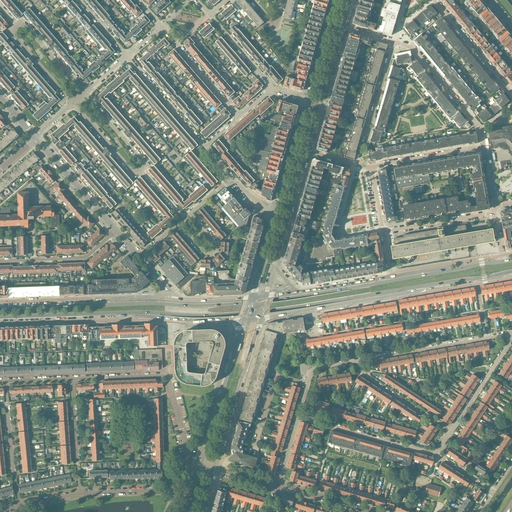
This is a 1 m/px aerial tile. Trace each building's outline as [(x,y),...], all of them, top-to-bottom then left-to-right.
[(11,0),(10,1),(4,6),(7,9),(13,4),(11,2),(13,1),(12,0),(11,0)] [(94,0),(93,0),(88,5),(92,8),(97,3),(94,0)] [(129,0),(128,0),(123,5),(126,8),(132,3),(129,0)] [(160,0),(161,1),(159,3),(164,9),(167,6),(162,0),(160,0)] [(214,6),(208,0),(205,3),(210,9),(214,6)] [(248,4),(244,0),(239,0),(237,2),(242,9),(248,4)] [(395,23),(401,0),(390,0),(389,3),(388,2),(388,4),(387,5),(387,6),(386,10),(383,9),(380,16),(384,17),(382,22),(380,21),(378,25),(376,25),(375,30),(377,31),(391,36),(395,23)] [(480,0),(478,0),(471,6),(474,11),(484,3),(480,0)] [(72,1),(66,6),(64,8),(65,9),(67,7),(69,10),(75,4),(72,1)] [(454,2),(447,8),(451,12),(457,6),(454,2)] [(97,3),(92,8),(94,11),(100,6),(97,3)] [(132,3),(126,8),(129,11),(130,10),(134,6),(132,3)] [(154,3),(153,4),(161,12),(164,9),(159,3),(156,5),(154,3)] [(484,3),(474,11),(478,15),(487,8),(484,3)] [(13,4),(7,9),(10,13),(16,8),(13,4)] [(75,4),(69,10),(67,11),(70,15),(78,8),(75,4)] [(161,12),(153,4),(155,7),(152,9),(157,15),(161,12)] [(253,10),(248,4),(242,9),(248,15),(253,10)] [(327,8),(314,4),(313,9),(326,12),(327,8)] [(380,10),(373,8),(359,4),(357,8),(370,12),(379,14),(380,10)] [(134,6),(130,10),(132,13),(130,15),(130,16),(139,9),(136,5),(134,6)] [(231,5),(228,8),(233,14),(235,12),(237,14),(238,13),(236,11),(231,5)] [(100,6),(94,11),(97,15),(103,10),(100,6)] [(441,16),(438,12),(437,13),(434,10),(431,6),(428,9),(427,8),(425,10),(426,10),(423,13),(429,21),(435,16),(438,19),(441,16)] [(457,6),(451,12),(454,16),(461,10),(457,6)] [(23,14),(26,17),(34,10),(31,7),(29,9),(26,11),(23,14)] [(16,8),(10,13),(13,16),(19,11),(16,8)] [(78,8),(70,15),(73,18),(75,16),(81,11),(78,8)] [(228,8),(224,11),(229,17),(233,14),(228,8)] [(379,15),(372,13),(370,12),(357,8),(356,14),(369,18),(369,17),(371,18),(378,20),(379,15)] [(487,8),(478,15),(482,20),(483,19),(491,12),(487,8)] [(139,9),(130,16),(131,17),(134,15),(136,17),(142,12),(139,9)] [(326,12),(313,9),(312,14),(324,17),(326,12)] [(34,10),(26,17),(29,20),(36,13),(34,10)] [(103,10),(97,15),(100,18),(106,13),(103,10)] [(259,16),(253,10),(248,15),(253,21),(259,16)] [(285,10),(284,14),(283,18),(291,20),(293,11),(285,10)] [(461,10),(454,16),(457,20),(464,14),(461,10)] [(19,11),(13,16),(16,20),(22,15),(19,11)] [(81,11),(75,16),(77,19),(74,21),(76,22),(78,20),(84,15),(81,11)] [(221,14),(226,20),(228,22),(231,19),(229,17),(224,11),(221,14)] [(421,14),(417,17),(423,24),(427,21),(429,24),(430,22),(429,21),(423,13),(422,12),(420,14),(421,14)] [(491,12),(483,19),(482,20),(486,25),(487,24),(495,17),(491,12)] [(36,13),(29,20),(31,23),(37,18),(39,16),(36,13)] [(106,13),(100,18),(103,22),(109,17),(106,13)] [(141,19),(143,21),(146,25),(149,21),(143,14),(141,15),(142,17),(141,19)] [(226,20),(221,14),(217,17),(222,23),(223,23),(224,24),(226,23),(224,21),(226,20)] [(324,17),(312,14),(310,18),(323,22),(324,17)] [(369,18),(356,14),(354,19),(367,22),(369,18)] [(464,14),(457,20),(460,24),(467,18),(464,14)] [(84,15),(78,20),(76,22),(79,25),(81,23),(87,18),(84,15)] [(264,23),(259,16),(253,21),(258,27),(264,23)] [(109,17),(103,22),(106,25),(112,20),(109,17)] [(413,21),(419,29),(420,30),(422,29),(420,27),(423,24),(417,17),(414,19),(412,20),(413,21)] [(464,28),(471,23),(474,20),(472,18),(471,19),(469,17),(468,18),(467,19),(467,18),(460,24),(464,28)] [(495,17),(487,24),(486,25),(490,29),(499,22),(495,17)] [(37,18),(31,23),(35,27),(41,22),(39,20),(37,18)] [(84,27),(90,21),(87,18),(81,23),(84,27)] [(323,22),(310,18),(309,23),(321,27),(323,22)] [(444,20),(442,18),(435,24),(437,26),(435,28),(435,29),(436,30),(437,31),(439,29),(441,30),(447,25),(448,25),(446,22),(444,20)] [(367,22),(354,19),(353,23),(354,25),(367,28),(369,23),(367,22)] [(114,22),(112,20),(106,25),(109,28),(115,23),(117,21),(116,20),(114,22)] [(43,21),(41,22),(35,27),(38,31),(44,26),(46,24),(43,21)] [(87,30),(92,25),(90,21),(84,27),(87,30)] [(139,24),(137,26),(140,29),(146,25),(143,21),(142,22),(140,23),(139,24)] [(413,34),(419,29),(413,21),(410,24),(409,23),(407,25),(408,25),(405,28),(408,32),(410,35),(409,36),(413,40),(416,37),(413,34)] [(499,22),(490,29),(494,34),(503,26),(499,22)] [(6,23),(0,27),(0,28),(3,32),(9,26),(6,23)] [(115,23),(109,28),(112,32),(118,27),(115,23)] [(321,27),(309,23),(308,28),(320,32),(321,27)] [(471,23),(464,28),(467,32),(474,27),(471,23)] [(46,24),(44,26),(38,31),(41,34),(46,29),(45,27),(47,25),(46,24)] [(210,24),(206,27),(211,33),(215,30),(210,24)] [(235,26),(234,27),(229,31),(232,34),(238,29),(236,27),(238,25),(237,24),(236,25),(235,26)] [(88,35),(95,28),(92,25),(87,30),(85,32),(88,35)] [(118,27),(112,32),(115,35),(121,30),(119,28),(121,26),(120,25),(118,27)] [(136,25),(132,28),(137,34),(141,30),(140,29),(137,26),(136,25)] [(449,28),(447,25),(441,30),(439,32),(441,35),(442,34),(444,36),(443,37),(446,40),(453,33),(451,30),(450,28),(449,28)] [(503,26),(494,34),(497,38),(506,31),(503,26)] [(206,27),(202,30),(208,36),(209,38),(213,35),(211,33),(206,27)] [(474,27),(467,32),(470,36),(477,30),(474,27)] [(91,38),(98,32),(95,28),(88,35),(91,38)] [(137,34),(132,28),(129,31),(130,32),(133,35),(134,37),(137,34)] [(320,32),(308,28),(306,33),(319,36),(320,32)] [(46,29),(41,34),(44,37),(52,31),(52,30),(51,29),(48,31),(46,29)] [(238,29),(232,34),(235,38),(241,33),(238,29)] [(121,30),(115,35),(118,39),(119,38),(123,35),(124,34),(121,30)] [(199,33),(204,39),(208,36),(202,30),(199,33)] [(477,30),(470,36),(473,39),(480,34),(477,30)] [(52,31),(44,37),(46,40),(44,41),(45,42),(55,34),(52,31)] [(506,31),(497,38),(501,43),(510,35),(506,31)] [(98,32),(91,38),(94,42),(101,35),(98,32)] [(128,33),(125,36),(125,37),(128,40),(133,35),(130,32),(128,33)] [(241,33),(235,38),(238,41),(244,36),(241,33)] [(319,36),(306,33),(305,37),(317,41),(319,36)] [(456,37),(453,33),(446,40),(448,43),(448,42),(450,45),(452,48),(460,41),(458,39),(458,38),(457,36),(456,37)] [(55,34),(45,42),(48,46),(58,38),(55,34)] [(480,34),(473,39),(476,43),(483,38),(480,34)] [(101,35),(94,42),(97,45),(99,44),(99,43),(104,38),(101,35)] [(125,37),(123,35),(119,38),(124,43),(128,40),(125,37)] [(421,35),(414,41),(416,44),(417,46),(418,45),(420,48),(421,47),(420,47),(426,42),(425,40),(428,38),(427,38),(427,37),(426,36),(425,35),(423,37),(421,35)] [(505,48),(511,41),(511,37),(510,35),(501,43),(496,47),(500,51),(503,49),(500,46),(502,45),(505,48)] [(244,36),(238,41),(241,44),(249,38),(248,36),(246,38),(244,36)] [(221,38),(218,40),(213,44),(216,48),(217,48),(224,41),(221,37),(221,38)] [(317,41),(305,37),(303,42),(316,46),(317,41)] [(370,46),(372,40),(360,37),(358,42),(362,43),(365,44),(365,45),(370,46)] [(58,38),(48,46),(51,49),(60,41),(58,38)] [(99,43),(99,44),(101,47),(107,42),(104,38),(99,43)] [(184,46),(188,50),(193,45),(195,44),(190,38),(186,41),(184,43),(186,45),(184,46)] [(249,38),(241,44),(241,45),(244,48),(250,43),(248,41),(250,39),(249,38)] [(483,38),(476,43),(479,47),(486,42),(483,38)] [(8,39),(2,44),(5,48),(11,42),(8,39)] [(161,42),(164,45),(166,48),(168,46),(170,48),(171,47),(169,45),(170,45),(164,39),(161,42)] [(365,44),(362,43),(358,42),(348,39),(347,44),(361,48),(364,49),(365,45),(365,44)] [(426,42),(420,47),(421,47),(423,50),(422,51),(424,52),(425,52),(427,55),(435,49),(432,45),(432,46),(430,44),(430,43),(428,40),(426,42)] [(56,51),(63,44),(60,41),(51,49),(52,50),(53,49),(56,51)] [(224,41),(217,48),(220,51),(227,44),(224,41)] [(463,45),(460,41),(452,48),(455,51),(455,50),(457,53),(459,56),(467,50),(464,47),(465,46),(463,44),(463,45)] [(11,42),(5,48),(3,49),(6,53),(8,51),(14,46),(11,42)] [(107,42),(101,47),(105,50),(106,49),(109,46),(110,45),(107,42)] [(161,42),(155,47),(159,50),(161,48),(163,50),(164,49),(162,47),(164,45),(161,42)] [(315,51),(316,46),(303,42),(302,47),(315,51)] [(387,45),(377,42),(376,45),(375,45),(375,47),(371,47),(371,48),(374,49),(385,52),(385,51),(386,51),(387,45)] [(486,42),(479,47),(482,50),(489,45),(486,42)] [(196,43),(195,44),(193,45),(188,50),(190,53),(196,48),(194,46),(196,44),(196,43)] [(250,43),(244,48),(247,52),(247,51),(253,46),(255,45),(255,44),(254,43),(252,45),(250,43)] [(59,55),(66,48),(63,44),(56,51),(59,55)] [(227,44),(220,51),(219,51),(222,55),(230,48),(227,44)] [(364,49),(361,48),(347,44),(345,49),(359,53),(363,54),(365,49),(364,49)] [(162,53),(159,50),(155,47),(154,45),(151,48),(156,54),(159,52),(161,54),(162,53)] [(253,46),(247,51),(250,55),(256,50),(258,48),(255,45),(253,46)] [(313,56),(315,51),(302,47),(296,45),(295,49),(295,50),(301,52),(313,56)] [(489,45),(482,50),(486,55),(492,49),(489,45)] [(11,54),(17,49),(14,46),(8,51),(11,54)] [(62,58),(69,51),(67,48),(69,47),(68,46),(66,48),(59,55),(62,58)] [(109,46),(106,49),(108,51),(108,52),(111,55),(114,52),(109,46)] [(156,54),(151,48),(147,52),(148,53),(152,57),(154,59),(155,58),(154,56),(156,54)] [(196,48),(190,53),(193,57),(199,52),(201,50),(201,49),(198,51),(196,48)] [(230,48),(222,55),(225,58),(233,51),(230,48)] [(385,52),(374,49),(371,48),(370,50),(373,51),(373,53),(384,56),(385,52)] [(12,59),(20,53),(17,49),(11,54),(9,56),(12,59)] [(169,60),(171,58),(177,53),(174,49),(168,55),(170,57),(168,59),(169,60)] [(363,54),(359,53),(345,49),(344,53),(357,57),(358,57),(362,59),(363,54)] [(435,49),(427,55),(430,58),(429,59),(431,61),(431,60),(434,63),(441,57),(439,54),(438,54),(437,52),(435,49)] [(492,49),(486,55),(489,58),(495,53),(492,49)] [(70,56),(68,54),(72,51),(71,50),(69,51),(62,58),(65,61),(70,56)] [(256,50),(250,55),(253,58),(259,53),(261,51),(260,50),(257,52),(256,50)] [(469,53),(467,50),(459,56),(461,59),(462,59),(464,61),(463,61),(466,64),(473,58),(471,55),(472,54),(470,52),(469,53)] [(107,52),(104,55),(102,56),(105,60),(111,55),(108,52),(108,51),(107,52)] [(233,51),(225,58),(228,61),(230,60),(236,55),(233,51)] [(259,53),(253,58),(256,62),(264,55),(261,51),(259,53)] [(199,52),(193,57),(196,60),(202,55),(199,52)] [(312,60),(313,56),(301,52),(299,57),(312,60)] [(20,53),(12,59),(15,63),(22,56),(20,53)] [(148,53),(143,57),(146,61),(147,60),(150,58),(151,59),(152,57),(148,53)] [(177,53),(171,58),(174,62),(180,57),(177,53)] [(204,53),(202,55),(196,60),(199,64),(205,58),(203,56),(205,54),(204,53)] [(357,57),(344,53),(343,58),(356,62),(357,57)] [(406,54),(403,54),(405,64),(408,63),(408,64),(408,63),(408,62),(411,62),(411,63),(412,63),(413,64),(417,61),(412,55),(410,56),(410,53),(409,53),(406,53),(406,54)] [(495,53),(489,58),(492,62),(499,57),(495,53)] [(101,55),(97,58),(103,64),(106,61),(105,60),(102,56),(101,55)] [(236,55),(230,60),(233,63),(239,58),(236,55)] [(264,55),(256,62),(258,65),(266,58),(264,55)] [(310,65),(312,60),(299,57),(292,55),(291,60),(298,62),(310,65)] [(399,55),(396,55),(396,56),(395,56),(396,59),(394,59),(392,66),(397,68),(398,66),(398,65),(401,64),(401,65),(401,64),(403,64),(401,55),(399,55)] [(22,56),(15,63),(18,66),(20,65),(27,58),(26,57),(25,59),(22,56)] [(72,58),(70,56),(65,61),(67,65),(75,58),(76,58),(75,56),(72,58)] [(383,60),(372,57),(369,56),(368,58),(371,59),(370,61),(371,61),(381,65),(383,60)] [(139,61),(144,66),(148,63),(146,61),(143,57),(139,61)] [(180,57),(174,62),(177,65),(183,60),(180,57)] [(441,57),(434,63),(436,66),(436,67),(437,69),(438,68),(441,71),(448,65),(446,62),(445,62),(443,60),(444,60),(441,57)] [(499,57),(492,62),(495,66),(502,61),(499,57)] [(27,58),(20,65),(23,68),(30,61),(27,58)] [(75,58),(67,65),(70,68),(76,63),(78,61),(75,58)] [(92,59),(93,59),(99,67),(103,64),(97,58),(96,60),(94,58),(92,59)] [(207,61),(205,58),(199,64),(202,67),(210,60),(210,59),(207,61)] [(239,58),(233,63),(231,64),(234,68),(236,67),(242,62),(239,58)] [(266,58),(258,65),(261,69),(269,62),(266,58)] [(360,63),(356,62),(343,58),(341,63),(354,67),(359,68),(360,63)] [(476,61),(473,58),(466,64),(468,67),(470,69),(472,72),(480,66),(478,63),(478,62),(477,60),(476,61)] [(99,67),(93,59),(89,62),(91,64),(96,70),(99,67)] [(183,60),(177,65),(180,68),(186,63),(183,60)] [(210,60),(202,67),(205,70),(211,65),(209,63),(211,61),(210,60)] [(294,65),(295,61),(291,60),(288,69),(294,71),(297,71),(298,69),(296,69),(297,67),(297,66),(294,65)] [(30,61),(23,68),(26,71),(33,65),(30,61)] [(149,62),(148,63),(144,66),(143,67),(146,71),(154,64),(152,62),(153,62),(152,61),(150,63),(149,62)] [(270,67),(268,65),(271,63),(270,61),(269,62),(261,69),(264,72),(265,71),(270,67)] [(417,61),(413,64),(410,67),(410,66),(409,67),(409,68),(408,69),(409,70),(411,69),(410,69),(411,68),(414,72),(421,66),(418,63),(419,63),(417,61)] [(502,61),(495,66),(499,70),(505,65),(502,61)] [(242,62),(236,67),(238,69),(236,71),(237,72),(239,70),(245,65),(242,62)] [(309,70),(310,65),(298,62),(297,66),(297,67),(309,70)] [(76,63),(70,68),(73,72),(79,66),(76,63)] [(186,63),(180,68),(182,71),(180,73),(181,74),(189,67),(186,63)] [(354,67),(341,63),(340,68),(353,72),(354,67)] [(96,70),(91,64),(87,67),(88,68),(91,72),(92,73),(96,70)] [(154,64),(146,71),(149,74),(155,69),(157,67),(156,66),(154,64)] [(33,65),(26,71),(29,75),(34,70),(32,67),(34,66),(33,65)] [(213,68),(211,65),(205,70),(208,74),(216,67),(215,66),(213,68)] [(245,65),(239,70),(237,72),(240,75),(242,73),(248,69),(245,65)] [(380,69),(369,65),(366,65),(366,66),(369,67),(368,69),(379,73),(380,69)] [(448,65),(441,71),(443,74),(442,75),(444,77),(445,76),(447,79),(454,73),(452,70),(452,71),(450,68),(448,65)] [(505,65),(499,70),(502,74),(508,69),(505,65)] [(79,66),(73,72),(76,75),(77,74),(81,71),(82,70),(79,66)] [(265,71),(268,74),(276,68),(275,66),(273,68),(271,66),(270,67),(265,71)] [(401,69),(397,68),(392,66),(391,69),(392,69),(391,73),(399,75),(400,71),(401,71),(403,72),(404,70),(402,69),(401,68),(401,69)] [(423,69),(421,66),(414,72),(417,76),(416,76),(415,77),(416,79),(425,71),(424,69),(423,69)] [(483,69),(480,66),(472,72),(475,75),(477,77),(477,78),(479,80),(487,74),(484,71),(485,70),(483,68),(483,69)] [(158,72),(160,70),(162,69),(160,68),(159,69),(157,67),(155,69),(149,74),(152,78),(158,72)] [(189,67),(181,74),(182,75),(184,73),(186,75),(192,70),(189,67)] [(217,68),(216,67),(208,74),(211,77),(217,72),(215,70),(217,68)] [(309,70),(297,67),(296,69),(298,69),(297,71),(299,72),(308,75),(309,70)] [(87,70),(84,72),(83,73),(86,77),(91,72),(88,68),(87,70)] [(276,68),(268,74),(271,78),(277,73),(275,71),(278,69),(276,68)] [(358,73),(353,72),(340,68),(339,72),(352,76),(356,78),(358,73)] [(129,69),(126,72),(129,76),(131,78),(134,75),(129,69)] [(248,69),(242,73),(245,77),(251,72),(248,69)] [(289,88),(292,79),(292,76),(294,71),(288,69),(288,70),(283,87),(289,88)] [(508,69),(502,74),(505,78),(511,74),(511,73),(508,69)] [(34,70),(29,75),(27,76),(29,80),(37,73),(34,70)] [(161,76),(159,74),(161,72),(160,70),(158,72),(152,78),(155,81),(161,76)] [(192,70),(186,75),(189,78),(195,73),(192,70)] [(83,73),(81,71),(77,74),(82,80),(86,77),(83,73)] [(308,75),(299,72),(294,71),(292,76),(297,77),(298,78),(306,80),(308,75)] [(425,72),(425,71),(416,79),(417,78),(419,81),(420,81),(421,83),(423,86),(431,80),(428,77),(429,76),(427,74),(427,75),(425,72)] [(126,72),(120,77),(123,81),(125,79),(128,77),(129,76),(126,72)] [(219,74),(217,72),(211,77),(214,81),(220,75),(222,73),(221,72),(219,74)] [(356,78),(352,76),(339,72),(337,77),(350,81),(355,82),(356,78)] [(37,73),(29,80),(32,83),(34,81),(40,76),(37,73)] [(195,73),(189,78),(187,80),(188,81),(190,79),(192,82),(198,77),(195,73)] [(277,73),(271,78),(274,81),(282,74),(281,73),(279,75),(277,73)] [(378,77),(367,74),(364,73),(363,74),(366,75),(366,78),(377,81),(378,77)] [(389,76),(388,79),(389,79),(390,80),(399,82),(400,82),(401,80),(399,80),(398,80),(399,75),(391,73),(389,76)] [(454,73),(447,79),(450,82),(449,83),(451,85),(451,84),(454,87),(461,81),(459,78),(458,79),(456,76),(457,76),(454,73)] [(135,74),(134,75),(131,78),(130,79),(133,82),(138,77),(135,74)] [(283,76),(282,74),(274,81),(277,85),(283,80),(281,78),(283,76)] [(489,77),(487,74),(479,80),(482,84),(482,83),(484,86),(483,86),(486,89),(487,87),(493,82),(491,79),(492,79),(490,77),(489,77)] [(7,75),(5,77),(0,81),(0,82),(2,85),(10,79),(7,75)] [(226,82),(223,79),(220,75),(214,81),(220,87),(226,82)] [(40,76),(34,81),(37,85),(43,80),(40,76)] [(119,76),(116,79),(121,85),(124,82),(123,81),(120,77),(119,76)] [(161,76),(155,81),(158,84),(166,77),(165,76),(163,78),(161,76)] [(297,77),(292,76),(292,79),(289,88),(295,90),(298,78),(297,77)] [(138,77),(133,82),(136,86),(141,81),(142,81),(138,77)] [(166,77),(158,84),(161,88),(167,83),(165,80),(167,78),(166,77)] [(198,77),(192,82),(190,84),(193,87),(195,85),(201,80),(198,77)] [(255,77),(253,79),(252,80),(254,83),(252,85),(253,86),(258,92),(262,89),(261,88),(263,86),(261,83),(258,80),(255,77)] [(350,81),(337,77),(336,82),(349,86),(350,81)] [(306,80),(298,78),(295,90),(301,92),(303,91),(306,80)] [(10,79),(2,85),(5,89),(13,82),(10,79)] [(116,79),(112,82),(117,88),(121,85),(116,79)] [(43,80),(37,85),(40,88),(46,83),(43,80)] [(201,80),(195,85),(198,89),(204,84),(201,80)] [(388,85),(387,89),(397,92),(398,88),(397,88),(398,85),(398,86),(399,82),(390,80),(389,83),(388,83),(387,85),(388,85)] [(433,83),(431,80),(423,86),(426,89),(428,91),(427,91),(430,94),(437,88),(435,85),(436,84),(434,83),(433,83)] [(141,81),(136,86),(134,88),(136,91),(144,84),(141,81)] [(461,81),(454,87),(456,91),(457,93),(458,93),(460,95),(468,89),(465,86),(465,87),(463,84),(464,84),(461,81)] [(494,81),(493,82),(487,87),(489,89),(487,91),(487,92),(488,93),(488,94),(488,93),(489,94),(491,92),(493,94),(500,88),(498,86),(498,85),(497,83),(496,84),(494,81)] [(13,82),(5,89),(9,92),(16,86),(13,82)] [(112,82),(109,85),(114,91),(117,88),(112,82)] [(229,86),(227,83),(226,82),(220,87),(223,91),(229,86)] [(349,86),(336,82),(334,87),(347,91),(349,86)] [(375,86),(364,83),(361,82),(361,84),(364,85),(363,87),(374,90),(375,86)] [(46,83),(40,88),(43,91),(49,86),(46,83)] [(167,83),(161,88),(164,91),(170,86),(167,83)] [(144,84),(136,91),(139,94),(147,88),(144,84)] [(172,84),(170,86),(164,91),(167,94),(173,89),(171,87),(173,85),(172,84)] [(204,84),(198,89),(201,92),(207,87),(204,84)] [(109,85),(106,87),(105,88),(106,89),(110,93),(111,94),(114,91),(109,85)] [(49,86),(43,91),(46,95),(52,90),(49,86)] [(229,86),(223,91),(226,94),(232,89),(229,86)] [(248,87),(250,89),(255,95),(258,92),(253,86),(251,89),(249,86),(248,87)] [(207,87),(201,92),(199,94),(202,97),(210,90),(207,87)] [(234,87),(232,89),(226,94),(229,98),(235,92),(233,90),(235,88),(234,87)] [(255,95),(250,89),(248,87),(245,90),(247,92),(252,98),(255,95)] [(347,91),(334,87),(333,92),(346,96),(347,91)] [(147,88),(139,94),(142,98),(144,96),(150,91),(147,88)] [(440,91),(437,88),(430,94),(432,97),(433,97),(435,99),(434,99),(436,102),(444,96),(442,93),(441,91),(440,91)] [(10,96),(13,100),(21,93),(18,89),(10,96)] [(106,89),(101,94),(104,97),(105,97),(108,94),(110,93),(106,89)] [(173,89),(167,94),(170,98),(176,93),(173,89)] [(394,98),(395,96),(396,93),(397,94),(397,92),(387,89),(386,93),(385,93),(384,95),(385,95),(384,99),(394,102),(395,98),(394,98)] [(468,89),(460,95),(463,99),(462,99),(464,101),(465,101),(467,104),(473,99),(475,98),(472,94),(472,95),(470,93),(470,92),(468,89)] [(509,101),(506,97),(504,94),(504,93),(501,89),(498,92),(499,93),(501,95),(500,96),(495,100),(501,108),(504,106),(505,106),(507,105),(506,104),(509,101)] [(52,90),(46,95),(49,98),(51,98),(54,94),(55,93),(52,90)] [(210,90),(202,97),(205,101),(207,99),(213,94),(210,90)] [(373,95),(362,91),(359,90),(358,92),(361,93),(360,95),(372,99),(373,95)] [(150,91),(144,96),(147,99),(153,94),(150,91)] [(178,91),(176,93),(170,98),(173,101),(179,96),(177,94),(179,92),(178,91)] [(252,98),(247,92),(243,95),(248,101),(252,98)] [(355,98),(346,96),(333,92),(332,96),(344,100),(354,103),(355,98)] [(21,93),(13,100),(16,103),(24,96),(21,93)] [(248,101),(243,95),(241,93),(240,94),(242,96),(240,98),(245,104),(248,101)] [(59,100),(54,94),(51,98),(52,100),(55,103),(59,100)] [(102,103),(106,100),(104,97),(101,94),(97,97),(102,103)] [(153,94),(147,99),(145,101),(148,104),(156,98),(153,94)] [(181,94),(179,96),(173,101),(176,105),(184,98),(181,94)] [(213,94),(207,99),(210,102),(216,97),(213,94)] [(24,96),(16,103),(19,107),(25,102),(27,100),(24,96)] [(245,104),(240,98),(239,97),(236,99),(233,96),(230,98),(233,102),(236,105),(238,108),(240,106),(241,107),(245,104)] [(354,103),(344,100),(332,96),(330,101),(343,105),(353,108),(354,103)] [(447,99),(444,96),(436,102),(439,105),(441,107),(441,108),(443,111),(451,104),(448,101),(449,101),(447,99)] [(216,97),(210,102),(212,105),(210,107),(210,108),(213,106),(219,101),(216,97)] [(156,98),(148,104),(151,108),(159,101),(156,98)] [(184,98),(176,105),(179,108),(187,101),(184,98)] [(269,98),(265,101),(271,107),(274,104),(269,98)] [(104,107),(110,102),(107,99),(106,100),(102,103),(101,104),(104,107)] [(370,103),(360,100),(356,99),(356,100),(359,101),(358,104),(369,107),(370,103)] [(382,105),(381,109),(391,112),(392,108),(391,108),(392,106),(394,102),(384,99),(383,103),(382,103),(381,105),(382,105)] [(473,99),(467,104),(466,104),(468,107),(470,109),(472,111),(479,105),(477,103),(479,102),(479,101),(479,100),(478,99),(478,100),(477,99),(475,101),(473,99)] [(501,108),(495,100),(494,99),(492,100),(494,103),(491,105),(497,112),(500,110),(502,109),(501,108)] [(28,100),(27,100),(25,102),(19,107),(22,110),(28,105),(26,103),(29,101),(28,100)] [(52,100),(49,103),(47,104),(50,108),(55,103),(52,100)] [(44,101),(41,104),(48,112),(51,109),(50,108),(47,104),(44,101)] [(159,101),(151,108),(154,111),(162,105),(159,101)] [(187,101),(179,108),(182,111),(188,106),(190,105),(187,101)] [(219,101),(213,106),(216,109),(222,104),(219,101)] [(265,101),(262,104),(267,110),(271,107),(265,101)] [(284,102),(279,101),(276,111),(281,112),(282,110),(284,102)] [(353,108),(343,105),(330,101),(329,107),(341,111),(341,110),(342,111),(351,113),(353,108)] [(110,102),(104,107),(107,111),(113,105),(110,102)] [(290,112),(292,105),(284,102),(282,110),(286,111),(290,112)] [(48,112),(41,104),(37,107),(39,109),(44,115),(48,112)] [(113,105),(107,111),(110,114),(118,107),(115,104),(113,105)] [(262,104),(259,107),(264,113),(266,115),(269,112),(267,110),(262,104)] [(453,107),(451,104),(443,111),(446,114),(446,113),(448,115),(447,116),(450,118),(458,112),(458,111),(457,112),(455,109),(456,109),(454,107),(453,107)] [(162,105),(154,111),(157,115),(165,108),(162,105)] [(222,111),(220,113),(226,121),(229,118),(228,116),(230,115),(228,112),(229,112),(225,108),(222,105),(219,108),(222,111)] [(296,114),(298,108),(297,106),(292,105),(290,112),(296,114)] [(484,107),(485,109),(491,116),(492,117),(494,115),(493,115),(497,112),(491,105),(487,109),(485,106),(484,107)] [(188,106),(182,111),(185,115),(190,110),(188,106)] [(118,107),(110,114),(113,117),(121,110),(118,107)] [(259,107),(255,110),(259,114),(260,116),(264,113),(259,107)] [(340,116),(342,111),(341,110),(341,111),(329,107),(327,112),(340,116)] [(368,111),(357,108),(354,107),(354,109),(356,109),(356,112),(367,115),(368,111)] [(165,108),(157,115),(160,118),(168,111),(165,108)] [(192,108),(190,110),(185,115),(188,118),(196,111),(192,108)] [(44,115),(39,109),(36,112),(41,118),(44,115)] [(259,114),(255,110),(254,109),(251,112),(258,120),(259,119),(257,117),(259,114)] [(379,116),(378,119),(388,122),(389,119),(388,118),(389,116),(391,112),(381,109),(380,113),(379,113),(378,115),(379,116)] [(491,116),(485,109),(480,113),(479,114),(476,110),(473,113),(476,117),(477,116),(480,119),(483,123),(486,120),(487,121),(489,119),(488,119),(491,116)] [(121,110),(113,117),(116,121),(124,114),(121,110)] [(168,111),(160,118),(163,122),(171,115),(168,111)] [(196,111),(188,118),(191,122),(198,115),(196,111)] [(295,120),(296,114),(290,112),(286,111),(285,117),(286,117),(295,120)] [(459,111),(458,112),(450,118),(449,119),(450,121),(452,119),(455,122),(462,117),(460,114),(460,113),(459,111)] [(41,118),(36,112),(32,115),(37,121),(41,118)] [(258,120),(251,112),(248,115),(253,120),(255,118),(257,120),(258,120)] [(340,116),(327,112),(326,116),(339,120),(340,116)] [(226,121),(220,113),(219,113),(216,116),(223,124),(226,121)] [(295,120),(286,117),(285,117),(282,116),(272,113),(267,118),(280,122),(283,123),(293,126),(295,120)] [(124,114),(116,121),(119,124),(127,117),(124,114)] [(171,115),(163,122),(166,125),(174,118),(171,115)] [(198,115),(191,122),(194,125),(199,120),(201,118),(198,115)] [(248,115),(244,118),(251,125),(254,122),(253,120),(248,115)] [(223,124),(216,116),(212,119),(214,121),(219,127),(223,124)] [(339,120),(326,116),(324,121),(337,125),(338,125),(339,120)] [(365,120),(355,117),(351,116),(351,118),(354,119),(353,121),(364,125),(365,120)] [(71,120),(74,124),(76,126),(79,123),(74,117),(71,120)] [(127,117),(119,124),(122,127),(130,121),(127,117)] [(465,120),(462,117),(455,122),(460,127),(461,126),(462,128),(464,126),(466,129),(471,126),(468,122),(467,123),(466,122),(467,121),(465,119),(465,120)] [(174,118),(166,125),(169,128),(171,127),(177,121),(174,118)] [(251,126),(251,125),(244,118),(241,121),(246,126),(248,124),(250,126),(251,126)] [(374,129),(385,132),(386,129),(385,128),(386,126),(387,126),(388,122),(378,119),(377,123),(376,123),(375,125),(376,126),(375,129),(374,129)] [(71,120),(65,125),(68,129),(70,127),(73,125),(74,124),(71,120)] [(199,120),(194,125),(197,129),(198,127),(200,125),(202,123),(199,120)] [(293,126),(283,123),(280,122),(275,120),(273,126),(279,128),(291,131),(293,126)] [(130,121),(122,127),(124,130),(123,131),(123,132),(131,126),(133,124),(130,121)] [(177,121),(171,127),(174,130),(180,125),(177,121)] [(219,127),(214,121),(211,124),(216,130),(219,127)] [(246,126),(241,121),(237,124),(243,129),(245,132),(246,131),(244,129),(246,126)] [(337,125),(324,121),(323,126),(335,129),(337,125)] [(77,131),(83,125),(80,122),(79,123),(76,126),(74,127),(77,130),(77,131)] [(216,130),(211,124),(209,122),(206,125),(212,133),(216,130)] [(64,124),(61,127),(66,133),(69,130),(68,129),(65,125),(64,124)] [(212,133),(206,125),(205,124),(204,126),(206,128),(204,130),(209,136),(212,133)] [(237,124),(234,127),(239,132),(243,129),(237,124)] [(80,134),(86,129),(83,125),(77,131),(78,131),(79,133),(75,136),(76,137),(78,136),(80,134)] [(180,125),(174,130),(177,133),(183,128),(180,125)] [(363,129),(352,125),(349,125),(348,126),(351,127),(351,129),(362,133),(363,129)] [(131,126),(123,132),(126,136),(136,127),(134,126),(133,128),(131,126)] [(275,143),(276,138),(278,133),(279,128),(273,126),(272,126),(270,135),(265,134),(264,139),(275,143)] [(335,129),(323,126),(322,131),(334,134),(335,129)] [(503,130),(488,132),(491,149),(497,149),(496,147),(499,147),(499,148),(500,148),(500,149),(501,149),(502,150),(503,150),(504,151),(505,151),(506,150),(507,150),(509,152),(508,153),(511,157),(511,156),(511,126),(502,127),(503,130)] [(61,127),(57,130),(62,136),(66,133),(61,127)] [(136,127),(126,136),(129,139),(137,132),(135,131),(137,129),(136,127)] [(239,132),(234,127),(231,130),(236,135),(238,138),(239,137),(237,135),(239,132)] [(183,128),(177,133),(180,137),(186,132),(183,128)] [(291,131),(279,128),(278,133),(290,137),(291,131)] [(13,129),(8,133),(9,133),(15,139),(18,136),(15,132),(13,129)] [(86,129),(80,134),(78,136),(81,139),(89,132),(86,129)] [(386,132),(385,132),(374,129),(373,131),(372,135),(381,138),(382,133),(383,133),(383,134),(385,134),(386,132)] [(57,130),(54,133),(59,139),(62,136),(57,130)] [(209,136),(204,130),(200,133),(205,139),(209,136)] [(231,130),(227,133),(232,138),(236,135),(231,130)] [(15,139),(9,133),(8,133),(7,131),(4,133),(6,135),(2,139),(7,145),(12,141),(12,142),(15,139)] [(139,131),(137,132),(129,139),(130,140),(131,139),(131,140),(132,139),(134,141),(142,134),(139,131)] [(334,134),(322,131),(320,136),(332,139),(334,134)] [(89,132),(81,139),(84,143),(92,136),(89,132)] [(186,132),(180,137),(183,140),(189,135),(186,132)] [(467,133),(467,134),(468,139),(466,139),(467,144),(469,144),(469,145),(472,144),(472,145),(475,144),(478,143),(477,138),(477,134),(476,135),(476,132),(473,133),(473,135),(469,135),(469,132),(467,133)] [(65,146),(59,139),(54,133),(50,136),(53,139),(51,140),(52,141),(52,142),(55,145),(60,150),(65,146)] [(228,140),(230,143),(231,143),(234,140),(232,138),(227,133),(224,136),(225,137),(227,139),(228,140)] [(290,137),(278,133),(276,138),(288,141),(290,137)] [(361,137),(350,134),(347,133),(346,134),(349,135),(348,138),(359,141),(361,137)] [(142,134),(134,141),(137,144),(145,138),(142,134)] [(344,137),(334,134),(332,139),(331,144),(336,146),(338,141),(343,142),(344,137)] [(459,135),(452,136),(453,141),(455,141),(456,146),(460,145),(461,146),(463,145),(467,144),(466,139),(468,139),(467,134),(461,135),(462,136),(459,136),(459,135)] [(189,135),(183,140),(181,142),(184,145),(192,138),(189,135)] [(381,138),(372,135),(371,139),(370,141),(371,142),(370,144),(374,145),(375,143),(379,144),(381,138)] [(92,136),(84,143),(87,146),(95,139),(92,136)] [(320,136),(319,141),(331,144),(332,139),(320,136)] [(446,137),(439,139),(440,143),(443,143),(443,148),(448,147),(448,148),(450,148),(450,147),(456,146),(455,141),(453,141),(452,136),(449,137),(449,138),(446,138),(446,137)] [(284,157),(287,146),(275,143),(264,139),(255,137),(252,147),(256,149),(272,153),(284,157)] [(145,138),(137,144),(140,148),(148,141),(145,138)] [(192,138),(184,145),(187,149),(189,147),(195,142),(192,138)] [(288,141),(276,138),(275,143),(287,146),(288,141)] [(95,139),(87,146),(90,149),(92,148),(98,143),(95,139)] [(434,139),(427,141),(428,146),(430,145),(431,150),(435,149),(435,150),(438,150),(438,149),(443,148),(443,143),(440,143),(439,139),(436,139),(436,140),(434,140),(434,139)] [(213,145),(216,149),(222,144),(219,140),(213,145)] [(148,141),(140,148),(143,151),(151,144),(148,141)] [(331,144),(319,141),(317,149),(318,150),(326,153),(328,148),(335,150),(336,146),(331,144)] [(358,145),(347,142),(344,141),(344,143),(347,143),(346,146),(357,149),(358,145)] [(421,142),(414,143),(415,148),(417,147),(418,152),(423,151),(423,152),(425,152),(425,151),(431,150),(430,145),(428,146),(427,141),(424,141),(424,142),(421,142)] [(195,142),(189,147),(192,150),(198,145),(195,142)] [(98,143),(92,148),(95,151),(101,145),(98,143)] [(408,144),(402,145),(403,150),(405,149),(406,154),(410,154),(413,154),(413,153),(418,152),(417,147),(415,148),(414,143),(411,143),(411,144),(408,145),(408,144)] [(151,144),(143,151),(146,155),(154,148),(151,144)] [(222,144),(216,149),(219,152),(225,147),(222,144)] [(59,152),(62,156),(70,149),(67,145),(59,152)] [(101,145),(95,151),(98,154),(106,148),(105,147),(103,148),(101,145)] [(396,146),(390,147),(390,152),(392,152),(393,156),(398,156),(398,157),(400,156),(400,155),(406,154),(405,149),(403,150),(402,145),(398,145),(399,146),(396,147),(396,146)] [(225,147),(219,152),(222,155),(228,150),(225,147)] [(393,156),(392,152),(390,152),(390,147),(386,148),(383,149),(383,148),(378,149),(379,154),(380,154),(380,159),(385,158),(385,159),(388,158),(387,157),(393,156)] [(106,148),(98,154),(100,156),(98,158),(99,159),(108,151),(106,148)] [(154,148),(146,155),(149,158),(157,151),(154,148)] [(380,159),(380,154),(379,154),(378,149),(378,148),(375,148),(376,151),(372,152),(372,150),(369,150),(369,153),(369,157),(370,157),(371,162),(374,161),(376,161),(379,160),(379,159),(380,159)] [(70,149),(62,156),(65,159),(73,152),(70,149)] [(284,157),(272,153),(256,149),(254,154),(282,162),(284,157)] [(356,153),(345,150),(342,149),(341,151),(345,152),(344,154),(345,155),(344,158),(354,160),(356,155),(355,155),(356,153)] [(229,150),(228,150),(222,155),(221,156),(224,160),(230,155),(232,153),(229,150)] [(108,151),(99,159),(100,161),(102,159),(104,161),(111,155),(108,151)] [(157,151),(149,158),(152,161),(160,155),(157,151)] [(183,158),(186,161),(194,154),(191,151),(183,158)] [(73,152),(65,159),(68,163),(74,157),(76,156),(73,152)] [(39,159),(37,157),(33,153),(29,156),(29,155),(29,156),(35,163),(39,159)] [(480,153),(466,156),(468,167),(476,165),(482,164),(480,153)] [(194,154),(186,161),(189,165),(197,158),(194,154)] [(282,162),(254,154),(253,159),(281,167),(282,162)] [(111,155),(104,161),(102,163),(105,166),(113,159),(111,157),(112,155),(111,155)] [(160,155),(152,161),(155,165),(163,158),(160,155)] [(230,155),(224,160),(227,163),(233,158),(230,155)] [(35,163),(29,156),(27,158),(22,162),(28,168),(32,165),(34,167),(36,165),(35,163)] [(468,167),(466,156),(436,161),(438,173),(453,170),(453,169),(468,167)] [(74,157),(68,163),(71,166),(72,165),(74,164),(77,161),(74,157)] [(197,158),(189,165),(192,168),(200,161),(197,158)] [(233,158),(227,163),(230,167),(236,162),(233,158)] [(113,159),(105,166),(108,170),(116,163),(113,159)] [(281,167),(253,159),(252,162),(256,164),(280,171),(281,167)] [(238,160),(236,162),(230,167),(233,170),(241,163),(238,160)] [(313,161),(311,166),(323,170),(323,169),(330,171),(329,173),(342,176),(344,168),(315,160),(313,161)] [(200,161),(192,168),(195,171),(203,165),(200,161)] [(436,161),(394,168),(395,177),(397,189),(430,183),(428,174),(438,173),(436,161)] [(18,166),(16,168),(21,174),(23,173),(26,170),(28,168),(22,162),(21,164),(20,163),(17,166),(18,166)] [(81,163),(76,167),(75,168),(78,172),(84,167),(81,163)] [(116,163),(108,170),(111,173),(119,166),(116,163)] [(241,163),(233,170),(236,173),(243,167),(241,163)] [(280,171),(256,164),(256,166),(259,166),(258,170),(262,171),(266,172),(278,176),(280,171)] [(482,164),(476,165),(477,169),(476,170),(475,171),(476,174),(471,175),(472,179),(484,177),(482,164)] [(148,171),(151,174),(157,169),(154,165),(148,171)] [(203,165),(195,171),(198,175),(200,173),(206,168),(203,165)] [(41,174),(47,169),(44,166),(42,167),(40,169),(38,171),(37,171),(36,172),(37,173),(39,172),(41,174)] [(119,166),(111,173),(114,176),(122,170),(119,166)] [(84,167),(78,172),(81,175),(87,170),(84,167)] [(243,167),(236,173),(239,177),(240,176),(246,171),(246,170),(243,167)] [(327,177),(329,171),(324,170),(323,171),(311,167),(310,172),(327,177)] [(17,178),(21,174),(16,168),(11,172),(8,174),(14,180),(16,182),(19,180),(17,178)] [(87,170),(81,175),(84,178),(92,172),(89,168),(87,170)] [(206,168),(200,173),(203,177),(209,172),(206,168)] [(346,188),(351,172),(350,171),(350,170),(344,168),(342,176),(345,177),(344,181),(343,180),(341,186),(346,188)] [(47,169),(41,174),(43,177),(41,178),(42,179),(50,173),(47,169)] [(157,169),(151,174),(154,178),(154,177),(160,172),(157,169)] [(122,170),(114,176),(117,180),(125,173),(122,170)] [(246,171),(240,176),(243,179),(249,174),(246,171)] [(278,176),(266,172),(262,171),(261,177),(265,178),(277,182),(278,176)] [(92,172),(84,178),(87,182),(95,175),(92,172)] [(160,172),(154,177),(157,181),(163,176),(160,172)] [(209,172),(203,177),(206,180),(212,175),(209,172)] [(327,177),(310,172),(308,177),(320,180),(326,182),(327,177)] [(50,173),(42,179),(43,180),(45,179),(47,181),(53,176),(50,173)] [(125,173),(117,180),(120,183),(128,176),(125,173)] [(8,186),(14,180),(8,174),(3,179),(0,181),(3,184),(5,182),(8,186)] [(249,174),(243,179),(246,183),(252,177),(249,174)] [(95,175),(87,182),(90,185),(98,178),(95,175)] [(212,175),(206,180),(209,183),(215,178),(212,175)] [(254,175),(252,177),(246,183),(249,186),(257,179),(254,175)] [(459,177),(458,175),(454,176),(454,178),(456,177),(459,193),(464,192),(461,177),(459,177)] [(53,176),(47,181),(49,183),(47,185),(48,186),(56,179),(53,176)] [(128,176),(120,183),(123,186),(130,180),(128,176)] [(163,176),(157,181),(160,184),(166,179),(163,176)] [(134,182),(137,186),(143,180),(140,177),(134,182)] [(168,177),(166,179),(160,184),(163,188),(171,181),(168,177)] [(320,180),(308,177),(307,182),(319,185),(320,180)] [(98,178),(90,185),(93,189),(101,182),(98,178)] [(215,178),(209,183),(212,187),(218,182),(215,178)] [(277,182),(265,178),(264,183),(275,187),(277,182)] [(130,180),(123,186),(126,190),(134,183),(130,180)] [(143,180),(137,186),(135,187),(138,191),(146,184),(143,180)] [(5,182),(3,184),(0,181),(0,192),(0,193),(6,188),(8,186),(5,182)] [(171,181),(163,188),(166,191),(174,184),(171,181)] [(101,182),(93,189),(96,192),(102,187),(104,185),(101,182)] [(318,190),(319,185),(307,182),(306,187),(317,190),(318,190)] [(54,189),(56,191),(61,186),(58,183),(51,189),(52,190),(54,189)] [(255,183),(249,188),(254,192),(257,188),(259,186),(255,183)] [(275,187),(264,183),(262,188),(274,191),(275,187)] [(146,184),(138,191),(141,194),(149,187),(146,184)] [(174,184),(166,191),(169,194),(177,187),(174,184)] [(203,185),(199,188),(204,194),(208,190),(205,188),(203,185)] [(364,246),(373,243),(372,242),(376,241),(380,241),(378,234),(377,234),(377,233),(336,240),(333,234),(335,227),(336,227),(336,228),(336,229),(337,229),(338,230),(338,227),(340,227),(340,225),(337,225),(336,226),(335,226),(346,188),(341,186),(337,185),(334,189),(334,194),(332,198),(332,202),(329,206),(329,211),(327,215),(327,219),(324,224),(324,228),(325,229),(323,236),(314,239),(313,244),(309,243),(303,264),(305,266),(307,266),(313,264),(316,264),(317,265),(322,264),(322,263),(324,262),(327,262),(332,261),(332,258),(335,257),(334,257),(342,255),(341,250),(341,249),(346,249),(350,248),(355,248),(359,246),(364,246)] [(61,186),(56,191),(59,194),(58,194),(59,194),(63,191),(65,190),(61,186)] [(102,187),(96,192),(99,195),(105,190),(102,187)] [(149,187),(141,194),(144,198),(152,191),(149,187)] [(177,187),(169,194),(172,198),(178,193),(180,191),(177,187)] [(320,191),(318,190),(317,190),(306,187),(304,191),(316,195),(319,195),(320,191)] [(204,194),(199,188),(196,191),(201,197),(204,194)] [(217,195),(220,199),(228,191),(226,188),(217,195)] [(263,192),(261,190),(257,188),(254,192),(260,196),(263,192)] [(274,191),(262,188),(261,190),(263,192),(260,196),(262,197),(270,201),(271,201),(274,191)] [(105,190),(99,195),(102,199),(108,194),(105,190)] [(59,194),(58,194),(56,197),(57,198),(58,197),(61,199),(66,194),(63,191),(59,194)] [(152,191),(144,198),(147,201),(155,194),(152,191)] [(201,197),(196,191),(192,194),(197,199),(201,197)] [(231,194),(228,191),(220,199),(223,202),(231,194)] [(316,195),(304,191),(303,196),(325,202),(326,197),(319,195),(316,195)] [(32,217),(50,216),(51,228),(59,227),(59,215),(53,215),(53,209),(50,209),(50,207),(28,207),(27,193),(17,193),(17,215),(9,215),(9,213),(10,213),(10,207),(1,208),(1,210),(0,210),(0,226),(24,226),(24,229),(31,228),(30,220),(32,219),(32,217)] [(172,198),(171,198),(174,201),(180,196),(178,193),(172,198)] [(66,194),(61,199),(63,201),(61,203),(62,204),(63,202),(64,203),(69,198),(66,194)] [(108,194),(102,199),(105,202),(111,197),(108,194)] [(155,194),(147,201),(150,204),(158,198),(155,194)] [(197,199),(192,194),(189,197),(190,198),(193,201),(194,202),(197,199)] [(234,198),(231,194),(223,202),(226,205),(233,199),(234,198)] [(180,196),(174,201),(178,205),(179,204),(182,201),(183,200),(180,196)] [(325,202),(303,196),(301,201),(323,207),(325,202)] [(111,197),(105,202),(108,206),(113,200),(111,197)] [(457,197),(444,199),(446,212),(450,212),(451,213),(455,213),(455,211),(459,210),(458,202),(457,197)] [(69,198),(64,203),(66,206),(72,201),(69,198)] [(158,198),(150,204),(153,208),(161,201),(158,198)] [(188,200),(185,202),(184,203),(187,206),(193,201),(190,198),(188,200)] [(234,198),(233,199),(226,205),(223,208),(221,209),(237,227),(236,228),(242,236),(243,236),(246,227),(249,216),(251,214),(247,210),(246,211),(234,198)] [(444,199),(430,202),(432,215),(446,212),(444,199)] [(113,200),(108,206),(111,209),(117,204),(113,200)] [(489,208),(488,204),(488,200),(476,202),(477,206),(478,211),(488,209),(489,208)] [(72,201),(66,206),(69,209),(75,204),(72,201)] [(161,201),(153,208),(156,211),(158,209),(164,204),(161,201)] [(187,206),(184,203),(182,201),(179,204),(184,209),(187,206)] [(323,207),(301,201),(300,205),(322,212),(323,207)] [(478,211),(477,206),(471,207),(470,203),(468,203),(467,201),(458,202),(459,210),(460,214),(478,211)] [(430,202),(417,204),(419,217),(432,215),(430,202)] [(75,204),(69,209),(68,211),(68,212),(70,210),(72,213),(78,208),(75,204)] [(164,204),(158,209),(161,213),(167,208),(164,204)] [(417,204),(403,206),(405,219),(410,219),(411,220),(414,220),(415,218),(419,217),(417,204)] [(322,212),(300,205),(299,210),(311,214),(314,215),(321,217),(322,212)] [(205,206),(198,212),(197,213),(200,216),(208,210),(205,206)] [(115,217),(120,213),(123,210),(120,207),(113,213),(115,217)] [(78,208),(72,213),(74,215),(72,217),(73,218),(75,216),(81,211),(78,208)] [(167,208),(161,213),(164,216),(165,215),(169,212),(170,211),(167,208)] [(123,210),(120,213),(115,217),(118,220),(124,215),(122,213),(124,211),(123,210)] [(208,210),(200,216),(203,220),(211,213),(208,210)] [(321,217),(314,215),(311,214),(299,210),(297,216),(307,219),(319,222),(321,217)] [(81,211),(75,216),(78,219),(84,214),(81,211)] [(174,218),(169,212),(165,215),(167,217),(170,221),(174,218)] [(211,213),(203,220),(206,223),(214,216),(211,213)] [(84,214),(78,219),(76,221),(77,222),(79,220),(81,223),(82,222),(87,218),(84,214)] [(127,218),(124,215),(118,220),(124,227),(130,222),(128,219),(129,218),(128,217),(127,218)] [(214,216),(206,223),(209,227),(217,220),(214,216)] [(260,218),(256,216),(253,219),(252,223),(253,223),(264,226),(265,221),(264,221),(264,220),(263,220),(263,219),(260,218)] [(316,231),(319,222),(307,219),(297,216),(294,225),(304,228),(305,228),(316,231)] [(87,218),(82,222),(85,225),(91,220),(88,217),(87,218)] [(165,219),(163,221),(162,222),(165,226),(170,221),(167,217),(165,219)] [(91,220),(85,225),(87,228),(86,229),(87,230),(94,224),(91,220)] [(217,220),(209,227),(212,230),(220,223),(217,220)] [(130,222),(124,227),(127,230),(133,225),(131,223),(132,222),(131,221),(130,222)] [(161,221),(157,224),(162,230),(166,227),(165,226),(162,222),(161,221)] [(220,223),(212,230),(215,234),(221,229),(223,227),(220,223)] [(264,226),(253,223),(252,227),(251,226),(250,228),(262,232),(264,226)] [(162,230),(157,224),(154,227),(159,233),(162,230)] [(130,234),(136,229),(135,227),(133,225),(127,230),(130,234)] [(303,236),(305,228),(304,228),(294,225),(292,232),(303,236)] [(468,247),(495,242),(493,229),(486,230),(486,228),(467,231),(465,225),(444,229),(443,227),(437,228),(437,230),(403,236),(403,237),(393,239),(393,240),(394,243),(394,244),(395,245),(395,246),(391,246),(393,259),(402,258),(403,258),(404,260),(405,261),(407,262),(408,263),(409,264),(414,256),(447,250),(448,253),(448,252),(454,251),(455,252),(455,251),(461,250),(461,251),(462,251),(461,250),(468,249),(468,250),(468,247)] [(159,233),(154,227),(150,230),(156,236),(159,233)] [(246,227),(243,236),(242,236),(242,239),(248,240),(249,235),(250,228),(246,227)] [(262,232),(250,228),(249,235),(260,238),(262,232)] [(99,229),(95,232),(101,238),(104,235),(99,229)] [(133,237),(139,232),(141,231),(140,230),(138,231),(136,229),(130,234),(133,237)] [(221,229),(215,234),(218,237),(223,232),(222,231),(221,229)] [(156,236),(150,230),(147,233),(152,239),(156,236)] [(136,240),(142,235),(140,233),(142,232),(141,231),(139,232),(133,237),(136,240)] [(101,238),(95,232),(93,234),(91,232),(90,233),(92,235),(97,241),(101,238)] [(170,237),(173,240),(179,235),(176,232),(170,237)] [(223,232),(218,237),(221,240),(226,235),(223,232)] [(304,241),(305,236),(303,236),(292,232),(291,237),(303,241),(304,241)] [(97,241),(92,235),(90,233),(90,234),(91,236),(89,238),(94,244),(97,241)] [(142,235),(136,240),(139,244),(145,239),(142,235)] [(179,235),(173,240),(176,244),(182,238),(179,235)] [(249,235),(248,240),(248,241),(259,244),(260,238),(249,235)] [(301,246),(303,241),(291,237),(290,242),(301,246)] [(85,238),(84,239),(90,247),(94,244),(89,238),(86,240),(85,238)] [(182,238),(176,244),(179,247),(185,242),(182,238)] [(145,239),(139,244),(142,247),(148,242),(145,239)] [(259,244),(248,241),(246,246),(257,249),(259,244)] [(383,260),(381,251),(380,241),(376,241),(376,245),(375,245),(377,257),(378,257),(379,261),(383,260)] [(164,242),(161,245),(166,250),(169,247),(164,242)] [(185,242),(179,247),(177,249),(180,252),(188,245),(185,242)] [(307,247),(301,246),(290,242),(288,248),(305,253),(307,247)] [(111,244),(108,247),(112,251),(113,253),(117,249),(111,244)] [(107,245),(104,248),(109,254),(112,251),(108,247),(107,245)] [(161,245),(157,247),(163,253),(166,250),(161,245)] [(188,245),(180,252),(183,256),(191,249),(188,245)] [(257,249),(246,246),(245,252),(256,255),(257,249)] [(157,247),(154,250),(159,256),(163,253),(157,247)] [(104,248),(100,251),(105,257),(109,254),(104,248)] [(304,258),(305,253),(288,248),(286,253),(298,256),(300,257),(304,258)] [(191,249),(183,256),(186,259),(194,252),(191,249)] [(151,258),(152,258),(152,259),(153,259),(154,261),(159,256),(154,250),(150,253),(153,256),(151,258)] [(100,251),(97,254),(102,260),(105,257),(100,251)] [(194,252),(186,259),(189,262),(197,256),(194,252)] [(256,255),(245,252),(243,258),(254,261),(256,255)] [(221,253),(216,257),(221,263),(225,259),(226,258),(224,256),(223,257),(222,256),(222,255),(221,253)] [(298,262),(300,257),(298,256),(286,253),(285,258),(298,262)] [(97,254),(93,257),(98,263),(102,260),(97,254)] [(138,269),(128,258),(126,256),(119,262),(125,269),(127,267),(132,274),(137,270),(138,269)] [(197,256),(189,262),(192,266),(199,259),(197,256)] [(93,257),(90,260),(95,266),(98,263),(93,257)] [(160,268),(165,274),(166,275),(166,276),(167,277),(168,278),(169,279),(170,279),(170,280),(175,285),(188,274),(173,257),(160,268)] [(221,263),(216,257),(212,261),(213,263),(214,262),(216,263),(214,264),(216,267),(218,266),(221,263)] [(254,261),(243,258),(241,263),(252,266),(254,261)] [(300,262),(298,262),(285,258),(283,263),(286,266),(287,264),(296,267),(299,267),(299,266),(300,265),(301,265),(299,264),(300,262)] [(90,260),(86,263),(92,269),(95,266),(90,260)] [(383,260),(379,261),(379,263),(376,263),(378,273),(384,272),(384,270),(385,270),(383,260)] [(252,266),(241,263),(240,263),(239,268),(251,272),(252,266)] [(303,283),(301,273),(301,271),(303,268),(305,266),(303,264),(301,266),(301,265),(300,265),(299,266),(299,267),(296,267),(287,264),(286,266),(289,269),(289,270),(291,272),(292,272),(296,276),(295,278),(297,280),(299,280),(302,283),(303,283)] [(305,266),(303,268),(301,271),(301,273),(303,283),(302,283),(301,283),(303,286),(311,285),(309,273),(309,268),(307,266),(305,266)] [(251,272),(239,268),(237,274),(249,278),(251,272)] [(149,282),(140,271),(139,272),(137,270),(132,274),(134,276),(143,287),(149,282)] [(181,287),(194,275),(190,275),(188,274),(176,286),(178,289),(181,287)] [(249,278),(237,274),(235,280),(236,280),(247,283),(249,278)] [(132,279),(116,279),(116,294),(120,294),(121,295),(124,294),(136,293),(140,290),(141,290),(143,287),(134,276),(132,279)] [(215,294),(214,284),(213,277),(210,278),(210,277),(206,277),(206,279),(207,295),(207,296),(210,296),(210,295),(214,295),(215,295),(215,294)] [(83,285),(84,295),(109,294),(109,295),(112,294),(116,294),(116,279),(91,280),(92,285),(83,285)] [(198,280),(194,280),(192,280),(191,281),(191,287),(190,287),(190,289),(191,290),(191,294),(191,296),(194,296),(194,294),(199,294),(199,295),(202,295),(207,295),(206,279),(198,279),(198,280)] [(235,283),(219,284),(214,284),(215,294),(215,295),(243,294),(244,294),(244,293),(245,293),(245,292),(246,287),(247,283),(236,280),(235,283)] [(58,296),(58,287),(54,287),(53,287),(53,284),(51,284),(49,284),(49,287),(45,287),(45,296),(58,296)] [(19,297),(19,288),(19,286),(15,287),(15,288),(14,288),(14,285),(11,286),(11,288),(6,289),(6,298),(19,297)] [(45,296),(45,287),(42,287),(42,285),(39,285),(39,287),(32,288),(32,297),(45,296)] [(32,288),(19,288),(19,297),(32,297),(32,288)] [(476,315),(472,316),(473,322),(480,321),(479,313),(476,314),(476,315)] [(467,315),(464,316),(466,324),(473,322),(472,316),(467,317),(467,315)] [(462,318),(457,319),(458,325),(466,324),(464,316),(461,316),(462,318)] [(305,330),(303,317),(297,318),(298,320),(295,320),(295,319),(287,320),(289,333),(295,332),(295,333),(300,332),(300,331),(305,330)] [(447,320),(443,321),(444,327),(451,326),(450,318),(447,319),(447,320)] [(452,318),(450,318),(451,326),(458,325),(457,319),(453,319),(452,318)] [(289,333),(287,320),(282,321),(283,322),(280,323),(280,321),(272,323),(273,329),(265,330),(277,334),(278,333),(284,332),(284,334),(289,333)] [(438,320),(435,321),(436,329),(444,327),(443,321),(438,322),(438,320)] [(433,323),(428,324),(429,330),(436,329),(435,321),(432,321),(433,323)] [(400,325),(395,326),(396,332),(403,331),(402,323),(399,323),(400,325)] [(418,325),(413,326),(414,332),(422,331),(420,323),(418,324),(418,325)] [(423,323),(420,323),(422,331),(429,330),(428,324),(423,324),(423,323)] [(121,325),(112,325),(111,325),(111,327),(99,327),(100,338),(147,336),(147,341),(146,341),(146,346),(148,346),(148,347),(159,346),(157,346),(156,327),(153,327),(153,324),(143,324),(143,326),(121,327),(121,325)] [(385,327),(380,328),(381,334),(389,333),(387,325),(385,326),(385,327)] [(390,325),(387,325),(389,333),(396,332),(395,326),(390,326),(390,325)] [(406,326),(407,334),(414,332),(413,326),(409,327),(408,325),(406,326)] [(375,327),(373,328),(374,336),(381,334),(380,328),(376,329),(375,327)] [(367,337),(374,336),(373,328),(370,328),(370,330),(365,331),(367,337)] [(362,331),(357,332),(358,338),(365,337),(364,329),(361,330),(362,331)] [(217,376),(225,349),(226,348),(226,347),(226,345),(226,344),(226,343),(226,342),(225,341),(225,340),(225,339),(225,338),(225,337),(224,337),(223,336),(223,335),(222,334),(221,333),(220,333),(219,332),(218,332),(218,331),(217,331),(215,330),(214,330),(212,330),(211,330),(188,330),(186,331),(184,331),(182,332),(180,334),(178,336),(176,337),(175,340),(175,342),(174,344),(174,345),(175,371),(175,372),(175,373),(175,374),(176,376),(177,378),(178,379),(179,381),(181,382),(182,383),(184,384),(186,384),(188,385),(201,386),(202,387),(204,387),(205,386),(206,386),(208,386),(209,385),(210,385),(211,384),(212,383),(213,383),(214,382),(215,381),(216,380),(216,379),(217,378),(217,377),(217,376)] [(276,338),(277,334),(265,330),(264,335),(265,336),(264,338),(263,338),(261,345),(273,348),(274,344),(276,344),(277,339),(276,338)] [(352,331),(349,332),(351,339),(358,338),(357,332),(352,333),(352,331)] [(347,334),(342,335),(343,341),(351,339),(349,332),(347,332),(347,334)] [(332,336),(327,337),(329,343),(336,342),(334,334),(332,335),(332,336)] [(337,334),(334,334),(336,342),(343,341),(342,335),(337,335),(337,334)] [(323,336),(320,337),(321,344),(329,343),(327,337),(323,338),(323,336)] [(318,339),(313,339),(314,346),(321,344),(320,337),(317,337),(318,339)] [(307,347),(314,346),(313,339),(308,340),(308,339),(305,339),(307,347)] [(271,359),(273,354),(272,353),(273,348),(261,345),(259,350),(260,351),(260,353),(259,352),(256,360),(269,363),(270,359),(271,359)] [(161,362),(161,349),(137,350),(135,350),(135,361),(135,369),(141,369),(141,371),(158,371),(158,368),(162,368),(162,362),(161,362)] [(267,374),(269,369),(269,368),(267,368),(269,363),(256,360),(255,365),(256,365),(256,368),(254,367),(252,375),(264,378),(266,374),(267,374)] [(380,372),(382,371),(380,362),(371,363),(372,369),(379,367),(380,372)] [(511,373),(510,372),(511,370),(505,366),(502,370),(511,375),(511,373)] [(511,375),(502,370),(500,374),(506,378),(508,376),(511,378),(511,375)] [(480,379),(473,374),(471,377),(466,373),(465,375),(477,383),(480,379)] [(263,389),(264,384),(264,383),(263,383),(264,378),(252,375),(251,380),(252,380),(251,382),(250,382),(248,390),(260,393),(262,388),(263,389)] [(385,375),(384,377),(383,380),(390,384),(393,380),(386,375),(385,375)] [(477,383),(465,375),(464,376),(470,380),(468,382),(475,386),(477,383)] [(355,382),(361,385),(365,380),(359,376),(355,382)] [(159,381),(159,379),(151,380),(152,388),(154,388),(155,392),(159,392),(158,387),(162,387),(162,381),(159,381)] [(370,383),(365,380),(361,385),(366,388),(363,393),(364,393),(370,383)] [(400,384),(393,380),(390,384),(397,389),(400,384)] [(475,386),(468,382),(467,384),(461,381),(460,382),(472,390),(475,386)] [(495,381),(492,385),(504,392),(505,391),(500,387),(501,385),(495,381)] [(472,390),(460,382),(459,384),(465,387),(463,389),(470,394),(472,390)] [(99,392),(93,393),(94,398),(102,398),(101,383),(99,383),(99,392)] [(376,387),(370,383),(364,393),(365,394),(367,390),(372,393),(376,387)] [(407,389),(400,384),(397,389),(404,393),(407,389)] [(64,389),(64,385),(58,386),(58,396),(64,395),(64,394),(67,394),(66,389),(64,389)] [(492,385),(490,389),(496,393),(498,391),(503,394),(504,392),(492,385)] [(381,391),(376,387),(372,393),(377,396),(374,400),(375,401),(381,391)] [(470,394),(463,389),(462,392),(456,388),(455,390),(467,398),(470,394)] [(298,392),(285,389),(285,390),(291,392),(290,395),(297,397),(298,392)] [(414,394),(407,389),(404,393),(411,398),(414,394)] [(490,389),(487,393),(499,401),(500,399),(495,395),(496,393),(490,389)] [(258,403),(260,398),(259,398),(260,393),(248,390),(246,395),(248,395),(247,397),(246,397),(243,405),(256,408),(257,403),(258,403)] [(387,395),(381,391),(375,401),(376,401),(379,397),(383,400),(387,395)] [(459,396),(457,398),(464,403),(467,399),(455,391),(454,392),(459,396)] [(487,393),(485,397),(491,401),(492,399),(498,402),(499,401),(487,393)] [(421,398),(414,394),(411,398),(418,403),(421,398)] [(393,398),(387,395),(383,400),(389,404),(393,398)] [(464,403),(457,398),(456,401),(451,397),(450,398),(462,406),(464,403)] [(489,403),(491,401),(485,397),(482,401),(493,409),(495,407),(489,403)] [(296,402),(282,398),(282,400),(288,401),(287,404),(294,406),(296,402)] [(323,403),(320,402),(318,409),(323,410),(326,398),(324,398),(323,403)] [(428,403),(421,398),(418,403),(425,407),(428,403)] [(462,406),(450,398),(449,400),(454,403),(452,406),(459,410),(462,406)] [(400,403),(394,399),(390,405),(396,408),(400,403)] [(481,402),(478,406),(485,410),(486,408),(492,411),(493,410),(481,402)] [(405,406),(400,403),(396,408),(401,412),(398,416),(399,416),(405,406)] [(435,407),(428,403),(425,407),(432,412),(435,407)] [(330,414),(335,416),(338,404),(337,404),(335,408),(332,407),(330,414)] [(254,418),(256,413),(255,412),(256,408),(243,405),(242,409),(243,410),(243,412),(241,411),(239,419),(252,423),(253,418),(254,418)] [(436,405),(435,407),(432,412),(439,416),(440,415),(440,414),(441,413),(442,412),(436,408),(437,406),(436,405)] [(459,410),(452,406),(451,408),(446,405),(445,406),(457,414),(459,410)] [(345,411),(342,410),(340,417),(345,419),(348,409),(348,407),(346,406),(345,411)] [(411,410),(405,406),(399,416),(400,417),(403,413),(407,416),(411,410)] [(457,414),(445,406),(444,407),(449,411),(447,413),(454,418),(457,414)] [(478,406),(476,410),(487,418),(488,416),(483,413),(485,410),(478,406)] [(292,415),(293,411),(280,407),(279,409),(285,410),(285,413),(292,415)] [(355,414),(351,413),(349,420),(354,422),(358,410),(355,409),(355,411),(356,411),(355,414)] [(417,414),(411,410),(407,416),(413,419),(412,421),(413,421),(417,414)] [(476,410),(473,414),(479,418),(481,416),(486,420),(487,418),(476,410)] [(364,424),(367,413),(365,412),(364,412),(363,414),(365,415),(364,417),(361,416),(359,423),(364,424)] [(454,418),(447,413),(446,416),(441,413),(440,414),(452,422),(454,418)] [(422,418),(417,414),(413,421),(414,420),(419,423),(422,418)] [(452,422),(440,414),(440,415),(444,418),(443,421),(447,424),(449,425),(452,422)] [(473,414),(470,418),(482,426),(483,424),(478,421),(479,418),(473,414)] [(374,420),(371,419),(369,426),(374,427),(377,415),(375,415),(374,420)] [(290,420),(277,416),(277,418),(283,419),(282,422),(289,424),(290,420)] [(384,422),(381,421),(378,429),(384,430),(387,418),(385,418),(384,422)] [(470,418),(468,422),(474,426),(476,424),(481,428),(482,426),(470,418)] [(247,431),(248,426),(250,427),(251,424),(244,422),(244,423),(239,421),(236,428),(247,431)] [(300,421),(299,426),(312,430),(313,428),(307,426),(308,424),(300,421)] [(395,426),(392,425),(390,432),(395,433),(398,422),(397,421),(395,426)] [(468,422),(465,426),(477,434),(478,432),(473,429),(474,426),(468,422)] [(405,429),(402,428),(400,435),(405,436),(408,424),(406,424),(405,429)] [(424,424),(423,425),(434,433),(437,429),(431,425),(429,427),(424,424)] [(288,429),(274,425),(274,427),(280,429),(279,431),(286,433),(288,429)] [(434,433),(423,425),(422,427),(427,430),(426,433),(432,437),(434,433)] [(315,433),(317,434),(319,427),(315,426),(311,439),(313,439),(315,433)] [(465,426),(463,430),(469,434),(471,432),(476,435),(477,434),(465,426)] [(415,431),(412,430),(409,438),(414,439),(418,427),(416,427),(415,431)] [(245,438),(247,431),(236,428),(235,435),(245,438)] [(463,430),(460,434),(472,442),(473,440),(467,437),(469,434),(463,430)] [(305,433),(298,431),(296,435),(310,439),(310,437),(304,436),(305,433)] [(385,446),(331,431),(328,440),(331,441),(331,443),(352,449),(352,450),(353,451),(354,452),(355,452),(356,452),(357,452),(357,451),(378,457),(378,458),(381,459),(385,446)] [(432,437),(426,433),(424,435),(419,432),(418,433),(429,441),(432,437)] [(429,441),(418,433),(417,435),(422,438),(420,441),(427,445),(429,441)] [(285,438),(272,434),(271,436),(277,438),(277,440),(284,443),(285,438)] [(460,434),(457,438),(464,442),(465,440),(471,443),(472,442),(460,434)] [(235,435),(233,442),(243,445),(245,438),(235,435)] [(501,440),(501,441),(509,446),(511,441),(506,437),(503,441),(501,440)] [(455,442),(458,444),(466,450),(468,448),(462,445),(464,442),(457,438),(455,442)] [(509,446),(501,441),(501,442),(502,443),(499,447),(506,451),(509,446)] [(241,450),(243,445),(233,442),(230,449),(233,450),(243,453),(243,451),(241,450)] [(282,447),(269,443),(269,445),(275,447),(274,450),(280,451),(281,452),(282,447)] [(386,446),(383,459),(396,463),(396,464),(396,465),(397,466),(397,467),(400,468),(401,468),(402,467),(402,466),(403,465),(410,467),(413,454),(386,446)] [(445,453),(451,456),(454,451),(449,447),(445,453)] [(506,451),(499,447),(496,451),(495,450),(495,451),(503,456),(506,451)] [(300,451),(292,449),(291,453),(304,457),(305,456),(299,454),(300,451)] [(460,454),(456,460),(455,461),(459,464),(464,457),(461,456),(465,450),(463,449),(460,454)] [(256,458),(242,453),(243,453),(233,450),(232,451),(232,450),(233,455),(234,455),(230,459),(229,460),(230,461),(235,462),(236,466),(238,463),(254,467),(254,466),(256,466),(255,462),(256,458)] [(454,451),(451,456),(456,460),(460,454),(454,451)] [(503,456),(495,451),(494,451),(496,452),(493,457),(499,461),(503,456)] [(413,459),(419,461),(421,455),(415,453),(413,459)] [(464,457),(459,464),(463,466),(471,454),(469,453),(466,459),(464,457)] [(278,457),(271,455),(266,454),(266,456),(272,457),(271,460),(279,462),(280,458),(278,457)] [(428,457),(421,455),(419,461),(426,463),(428,457)] [(435,458),(428,457),(426,463),(433,465),(435,458)] [(499,461),(493,457),(490,461),(489,460),(488,461),(496,466),(499,461)] [(297,460),(290,458),(288,463),(302,467),(302,465),(296,463),(297,460)] [(496,466),(488,461),(489,462),(486,466),(487,467),(488,468),(493,471),(496,466)] [(438,468),(444,472),(448,466),(442,463),(438,468)] [(483,475),(487,470),(488,468),(487,467),(485,469),(477,464),(474,469),(483,475)] [(453,470),(448,466),(444,472),(450,476),(453,470)] [(290,481),(296,483),(299,471),(297,470),(296,472),(293,471),(290,481)] [(459,474),(453,470),(450,476),(455,479),(459,474)] [(305,485),(309,472),(307,472),(306,475),(305,477),(303,476),(300,484),(305,485)] [(314,488),(318,475),(316,474),(316,477),(315,480),(312,479),(309,487),(314,488)] [(465,478),(459,474),(455,479),(461,483),(460,484),(461,484),(465,478)] [(318,488),(323,489),(327,476),(325,476),(324,482),(321,481),(318,488)] [(333,484),(330,483),(328,491),(332,492),(336,478),(334,478),(333,484)] [(470,481),(465,478),(461,484),(461,485),(462,484),(467,487),(470,481)] [(341,486),(339,486),(336,493),(341,495),(345,481),(343,480),(341,486)] [(349,497),(353,483),(354,481),(352,481),(350,489),(347,488),(345,496),(349,497)] [(438,496),(441,488),(428,484),(427,488),(421,487),(420,491),(438,496)] [(359,491),(356,491),(354,498),(358,500),(362,486),(360,485),(359,491)] [(219,488),(213,508),(222,511),(224,506),(223,505),(227,493),(226,493),(227,490),(219,488)] [(230,497),(233,497),(235,490),(230,488),(226,502),(228,503),(230,497)] [(367,494),(364,493),(362,501),(366,502),(370,488),(369,488),(367,494)] [(376,497),(373,496),(371,503),(375,505),(379,491),(377,490),(376,497)] [(473,499),(478,503),(484,493),(479,490),(473,499)] [(243,492),(239,491),(235,505),(237,505),(239,499),(241,500),(243,492)] [(252,495),(248,493),(244,507),(245,508),(247,502),(250,502),(252,495)] [(384,499),(382,498),(379,506),(384,507),(384,506),(386,499),(388,493),(386,493),(384,499)] [(292,505),(294,498),(282,495),(280,502),(283,503),(283,505),(288,506),(289,504),(292,505)] [(261,497),(256,496),(252,510),(254,510),(256,504),(258,505),(261,497)] [(463,501),(462,502),(470,507),(473,502),(467,498),(464,502),(463,501)] [(296,511),(298,511),(302,501),(297,500),(296,503),(295,502),(293,507),(298,508),(296,511)] [(306,503),(302,501),(298,511),(300,511),(301,509),(304,510),(306,503)] [(466,511),(470,507),(462,502),(462,503),(463,503),(460,508),(466,511)]
